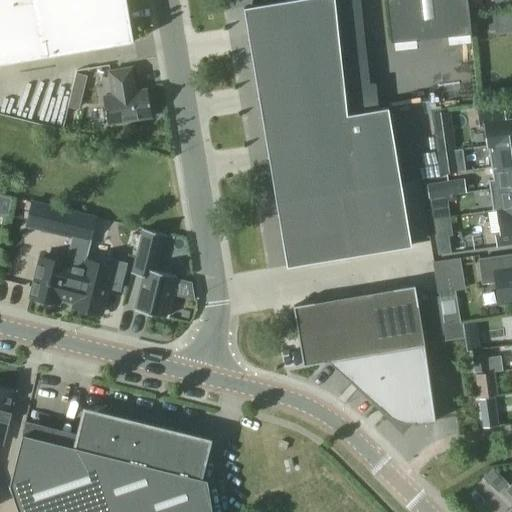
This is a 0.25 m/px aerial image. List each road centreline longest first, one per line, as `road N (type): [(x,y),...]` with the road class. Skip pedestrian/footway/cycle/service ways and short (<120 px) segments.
road 1 (residential): [(200,374),(214,304),(169,0)]
road 2 (tertiary): [(200,374),(319,412),(424,511)]
road 3 (tertiary): [(0,325),(200,374)]
